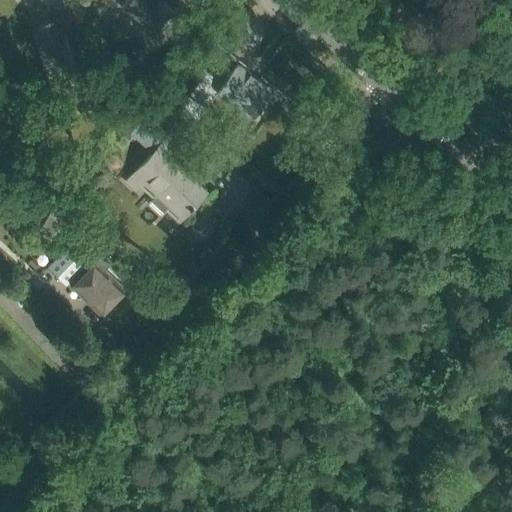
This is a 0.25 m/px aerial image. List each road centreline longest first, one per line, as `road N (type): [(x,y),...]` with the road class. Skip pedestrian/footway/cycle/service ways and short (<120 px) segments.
road 1 (unclassified): [(0,510),(396,90)]
road 2 (tertiary): [(511,202),(396,90)]
road 3 (tertiary): [(396,90),(285,0)]
